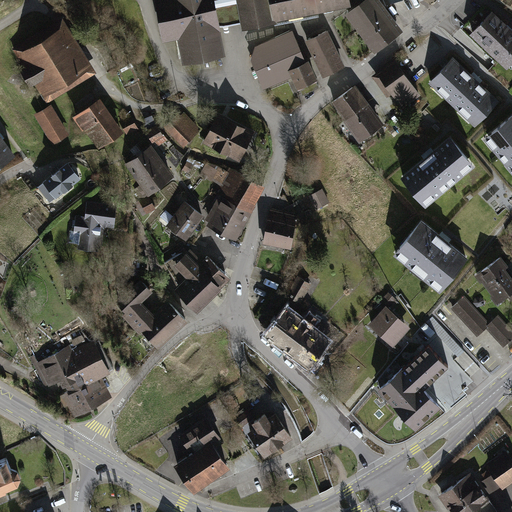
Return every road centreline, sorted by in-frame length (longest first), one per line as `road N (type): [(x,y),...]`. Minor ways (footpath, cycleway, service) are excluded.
road 1 (residential): [(291,127),(245,98),(173,77),(144,0)]
road 2 (residential): [(291,127),(451,0)]
road 3 (residential): [(223,312),(193,326),(122,394),(91,454)]
road 4 (residential): [(223,312),(291,127)]
road 5 (residential): [(341,430),(223,312)]
road 6 (tertiary): [(385,482),(511,379)]
road 7 (residential): [(341,430),(196,497)]
road 8 (track): [(34,4),(67,21),(105,80),(136,106)]
road 9 (tertiary): [(198,511),(91,454)]
